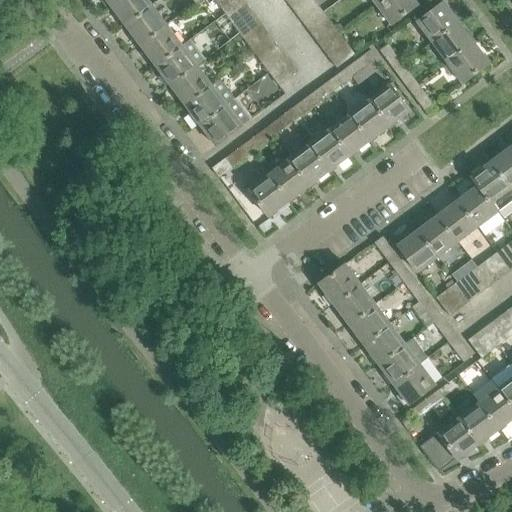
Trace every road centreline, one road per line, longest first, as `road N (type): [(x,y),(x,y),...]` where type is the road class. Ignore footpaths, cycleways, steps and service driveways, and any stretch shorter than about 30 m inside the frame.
road 1 (residential): [(511,472),(467,497),(419,494),(254,278)]
road 2 (residential): [(254,278),(62,28)]
road 3 (residential): [(254,278),(419,156)]
road 4 (unclassified): [(125,511),(0,353)]
